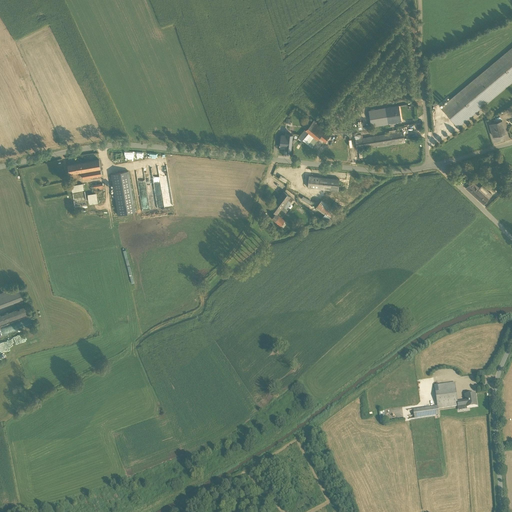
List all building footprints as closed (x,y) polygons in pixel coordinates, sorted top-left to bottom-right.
[(456,128),(511,81),(511,47),(440,108),(456,128)] [(402,125),(401,122),(399,106),(368,111),(371,127),(389,124),(390,127),(395,126),(402,125)] [(314,120),(298,138),(302,141),(302,140),(311,147),(319,137),(325,142),(331,134),(314,120)] [(502,120),(489,124),(493,137),(501,134),(501,135),(505,133),(502,120)] [(405,142),(403,132),(397,133),(397,131),(399,131),(399,129),(396,130),(396,131),(395,131),(395,132),(395,131),(396,130),(395,130),(388,131),(389,133),(381,135),(363,138),(362,135),(360,135),(360,134),(354,136),(357,150),(404,142),(405,142)] [(287,135),(281,135),(280,148),(286,148),(286,149),(290,150),(292,135),(287,134),(287,135)] [(83,178),(101,175),(99,159),(68,165),(69,174),(82,172),(83,178)] [(118,214),(135,212),(128,171),(111,173),(118,214)] [(338,191),(339,179),(309,176),(307,188),(338,191)] [(472,182),(466,188),(483,204),(492,195),(482,186),(480,188),(479,187),(478,187),(472,182)] [(82,183),(71,185),(72,192),(75,191),(76,195),(83,193),(83,190),(82,183)] [(89,186),(90,193),(103,191),(102,183),(92,185),(92,186),(89,186)] [(498,185),(494,189),(500,194),(504,190),(498,185)] [(291,204),(294,201),(293,200),(293,199),(290,197),(291,197),(283,191),(273,204),(274,204),(270,209),(277,215),(281,209),(281,210),(281,209),(284,211),(290,203),(291,204)] [(87,195),(88,204),(97,203),(96,193),(87,195)] [(337,212),(321,200),(314,209),(324,216),(321,218),(328,223),(337,212)] [(281,226),(283,228),(287,223),(284,221),(285,221),(275,213),(271,219),(280,226),(281,226)] [(0,307),(4,306),(5,306),(24,298),(19,286),(0,293),(0,307)] [(26,305),(0,315),(0,324),(29,313),(26,305)] [(438,410),(458,407),(457,402),(454,383),(434,386),(436,406),(413,410),(414,419),(439,416),(438,410)] [(457,407),(458,411),(466,410),(466,408),(477,406),(475,394),(464,395),(464,401),(457,402),(458,407),(457,407)]
